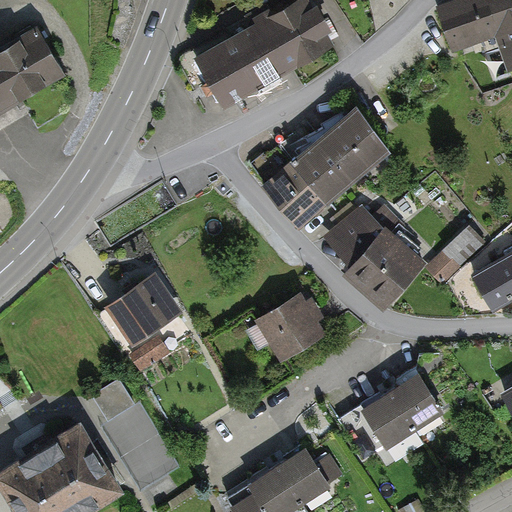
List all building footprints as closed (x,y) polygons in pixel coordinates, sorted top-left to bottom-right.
[(304,0),(293,0),(186,59),(216,113),(332,50),(304,0)] [(511,0),(462,0),(440,8),(453,46),(498,29),(511,24),(511,0)] [(511,24),(498,29),(511,67),(511,66),(511,24)] [(0,50),(0,107),(62,71),(37,28),(0,50)] [(389,146),(359,107),(295,143),(301,150),(293,157),(296,159),(330,198),(389,146)] [(330,198),(296,159),(266,186),(300,224),(330,198)] [(350,274),(385,305),(423,262),(394,236),(405,225),(383,208),(372,216),(363,207),(331,232),(352,256),(358,264),(350,274)] [(481,243),(468,229),(430,265),(445,280),(461,265),(459,264),(481,243)] [(508,257),(476,275),(494,306),(511,295),(511,246),(505,251),(508,257)] [(155,275),(111,304),(135,339),(169,316),(157,298),(166,292),(155,275)] [(299,295),(261,319),(284,355),(321,332),(312,317),(319,312),(312,301),(306,305),(299,295)] [(168,353),(157,337),(134,353),(144,369),(168,353)] [(442,409),(416,369),(397,381),(401,387),(392,392),(414,427),(442,409)] [(120,377),(92,393),(108,419),(135,402),(120,377)] [(414,427),(392,392),(384,397),(381,392),(360,405),(387,446),(397,438),(406,452),(421,442),(412,429),(414,427)] [(78,511),(119,487),(80,423),(39,448),(0,472),(0,474),(23,511),(78,511)] [(341,475),(329,456),(316,464),(303,444),(285,456),(287,460),(279,465),(302,500),(341,475)] [(283,511),(302,500),(279,465),(270,470),(268,466),(247,479),(249,481),(229,494),(239,511),(283,511)] [(473,481),(465,469),(453,476),(461,488),(473,481)]
